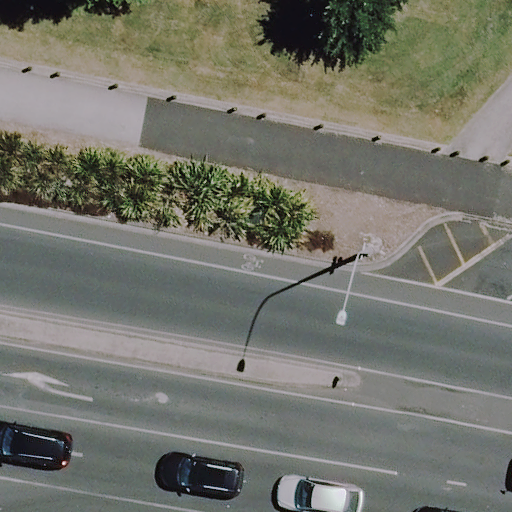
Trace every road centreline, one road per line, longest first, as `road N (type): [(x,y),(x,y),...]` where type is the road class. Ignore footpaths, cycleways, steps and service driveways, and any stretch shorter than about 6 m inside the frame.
road 1 (secondary): [(511,440),(241,381)]
road 2 (primary): [(241,381),(0,472)]
road 3 (secondary): [(241,381),(0,346)]
